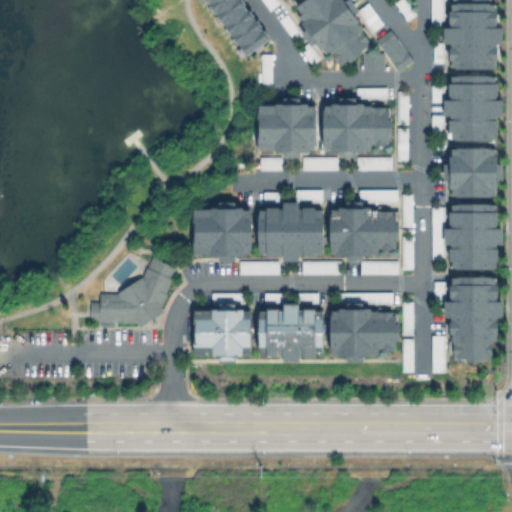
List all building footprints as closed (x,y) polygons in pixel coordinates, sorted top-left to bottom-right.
[(243,0),(273,39),(247,59),(203,0),(243,0)] [(263,0),(277,0),(281,5),(272,11),(263,0)] [(304,0),(345,0),(364,25),(361,30),(371,43),(341,66),(330,52),(328,53),(295,7),(304,0)] [(397,3),(401,0),(407,0),(417,14),(409,20),(397,3)] [(444,0),(444,30),(433,30),(433,0),(444,0)] [(491,0),(491,6),(498,6),(498,30),(505,30),(505,44),(497,44),(497,68),(455,68),(455,0),(491,0)] [(360,10),(369,4),(383,24),(374,30),(360,10)] [(280,20),(288,14),(303,34),(295,40),(280,20)] [(412,57),(397,68),(375,38),(391,27),(412,57)] [(434,62),(434,38),(444,38),(444,62),(434,62)] [(301,49),(309,43),(320,58),(312,64),(301,49)] [(383,55),(383,70),(360,70),(360,55),(383,55)] [(273,56),(273,86),(263,86),(263,56),(273,56)] [(451,140),(452,76),(499,76),(499,140),(451,140)] [(432,137),(432,85),(443,85),(443,137),(432,137)] [(389,88),(388,98),(356,98),(356,88),(389,88)] [(409,92),(409,123),(400,123),(400,92),(409,92)] [(302,94),(302,101),(302,104),(317,104),(316,151),(261,151),(261,104),(279,104),(279,102),(279,94),(302,94)] [(354,98),(354,105),(390,105),(390,145),(368,145),(368,151),(326,150),(327,104),(341,104),(341,98),(354,98)] [(408,129),(408,159),(399,159),(399,129),(408,129)] [(496,150),(496,195),(454,194),(454,150),(496,150)] [(392,158),(392,170),(355,169),(355,157),(392,158)] [(287,159),(287,170),(262,170),(262,158),(287,159)] [(342,158),(342,170),(305,170),(305,158),(342,158)] [(398,190),(398,202),(362,202),(362,190),(398,190)] [(323,192),(323,202),(298,202),(298,192),(323,192)] [(286,193),(286,202),(266,201),(266,193),(286,193)] [(413,196),(413,226),(404,226),(404,196),(413,196)] [(297,209),(322,209),(321,254),(301,254),(301,259),(286,259),(286,255),(263,255),(263,209),(285,209),(286,205),(297,204),(297,209)] [(497,206),(497,234),(501,234),(501,247),(497,247),(497,267),(455,267),(455,243),(446,243),(446,259),(434,259),(434,209),(446,209),(445,230),(453,230),(454,206),(497,206)] [(250,211),(250,255),(197,254),(197,211),(250,211)] [(396,211),(396,250),(371,250),(371,254),(335,254),(336,211),(396,211)] [(413,238),(413,268),(404,267),(404,238),(413,238)] [(179,266),(163,306),(166,312),(138,327),(133,321),(90,321),(90,300),(101,300),(101,290),(118,291),(145,274),(152,256),(179,266)] [(279,262),(279,274),(242,273),(242,262),(279,262)] [(342,262),(342,274),(305,274),(305,262),(342,262)] [(398,262),(398,273),(363,273),(363,262),(398,262)] [(494,279),(494,301),(500,301),(500,321),(495,321),(495,329),(497,329),(497,340),(488,340),(488,350),(491,350),(491,359),(457,359),(457,322),(449,322),(448,302),(457,302),(456,292),(453,291),(453,279),(494,279)] [(445,284),(445,302),(436,302),(436,284),(445,284)] [(392,293),(392,303),(341,303),(341,293),(392,293)] [(286,294),(286,303),(267,303),(267,294),(286,294)] [(318,294),(318,303),(300,303),(300,294),(318,294)] [(414,304),(414,333),(404,333),(405,304),(414,304)] [(299,306),(299,311),(321,311),(320,356),(295,356),(295,357),(263,357),(264,311),(291,311),(291,306),(299,306)] [(220,313),(220,311),(250,311),(249,356),(198,356),(198,313),(220,313)] [(396,320),(396,351),(374,351),(374,355),(335,355),(335,311),(396,311),(396,320)] [(445,337),(445,371),(434,371),(434,337),(445,337)] [(414,340),(414,370),(404,370),(404,340),(414,340)]
